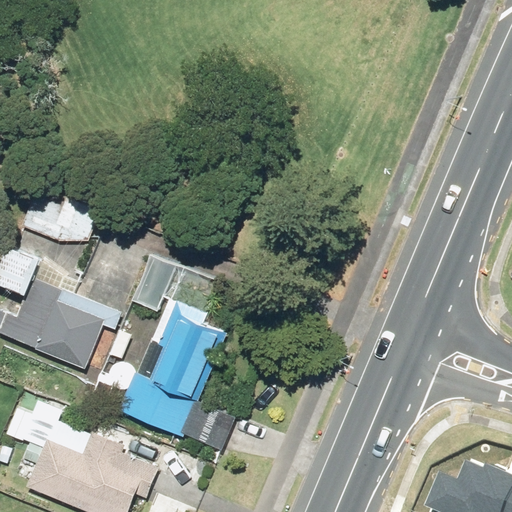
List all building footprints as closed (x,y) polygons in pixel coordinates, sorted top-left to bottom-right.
[(32,181),(18,219),(86,243),(100,204),(32,181)] [(73,286),(77,278),(59,270),(60,266),(9,243),(0,264),(0,280),(28,293),(18,315),(0,306),(0,329),(84,367),(103,325),(113,330),(123,308),(73,286)] [(222,274),(148,246),(130,295),(159,306),(120,409),(178,431),(219,323),(206,318),(222,274)] [(53,416),(27,481),(102,511),(128,511),(151,457),(53,416)] [(511,511),(511,476),(491,467),(488,473),(473,466),(464,486),(446,478),(432,509),(438,511),(511,511)]
